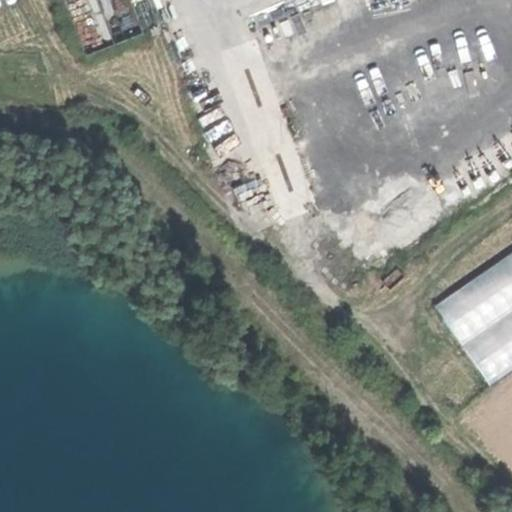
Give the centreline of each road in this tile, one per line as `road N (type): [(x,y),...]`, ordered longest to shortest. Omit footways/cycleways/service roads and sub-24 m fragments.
road 1 (unknown): [(210,0),(242,58),(286,79),(487,0)]
road 2 (unknown): [(511,110),(451,150),(398,152),(341,118),(311,73)]
